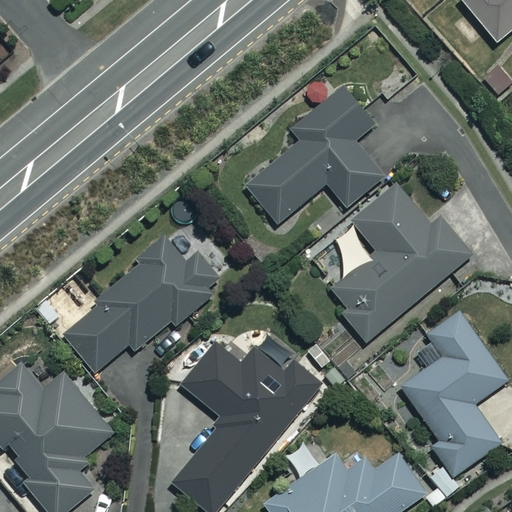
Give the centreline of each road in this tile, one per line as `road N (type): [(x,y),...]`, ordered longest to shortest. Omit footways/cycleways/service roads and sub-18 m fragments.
road 1 (secondary): [(239,0),(105,111)]
road 2 (residential): [(11,0),(105,111)]
road 3 (secondary): [(105,111),(0,198)]
